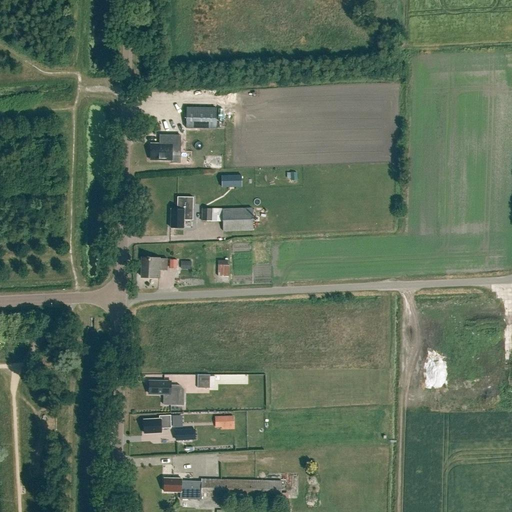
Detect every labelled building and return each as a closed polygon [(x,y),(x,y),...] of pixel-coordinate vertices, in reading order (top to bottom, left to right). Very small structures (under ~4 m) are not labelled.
[(216,129),(217,108),(186,108),(186,128),(216,129)] [(178,160),(178,155),(172,154),(172,144),(151,144),(151,161),(172,161),(172,160),(178,160)] [(222,169),(221,157),(216,158),(213,158),(213,165),(211,165),(211,170),(222,169)] [(222,187),(225,187),(241,187),(241,176),(225,176),(221,176),(222,187)] [(193,220),(193,197),(177,197),(177,209),(171,209),(171,228),(183,228),(184,220),(193,220)] [(253,231),(253,208),(223,209),(202,208),(202,221),(222,222),(223,222),(223,231),(253,231)] [(167,271),(168,259),(142,258),(142,277),(159,278),(159,270),(167,271)] [(176,268),(176,260),(168,259),(167,268),(176,268)] [(216,275),(227,275),(227,260),(216,260),(216,275)] [(208,374),(196,374),(196,388),(208,388),(208,374)] [(170,389),(170,385),(170,382),(149,381),(149,394),(163,394),(163,405),(178,405),(178,389),(170,389)] [(145,432),(161,432),(160,428),(171,428),(170,415),(159,416),(160,421),(144,421),(145,432)] [(221,416),(221,427),(221,430),(234,429),(233,416),(221,416)] [(174,441),(194,440),(193,428),(173,429),(174,441)] [(201,481),(180,481),(180,478),(164,478),(164,492),(181,492),(181,499),(201,500),(201,496),(281,498),(281,481),(201,480),(201,481)]
